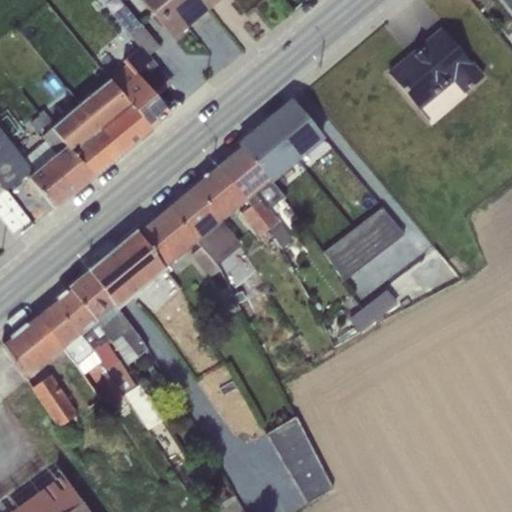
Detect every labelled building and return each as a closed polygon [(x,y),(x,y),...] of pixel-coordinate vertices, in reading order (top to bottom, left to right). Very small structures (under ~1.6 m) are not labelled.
[(139,0),(172,38),(207,9),(199,0),(139,0)] [(199,0),(207,9),(217,0),(199,0)] [(158,47),(123,6),(111,16),(138,47),(121,63),(124,66),(129,72),(113,86),(149,130),(151,129),(133,108),(151,93),(166,80),(164,77),(164,76),(147,57),(158,47)] [(441,29),(387,74),(418,110),(452,82),(462,94),(482,75),(441,29)] [(124,66),(108,79),(113,86),(129,72),(124,66)] [(164,77),(166,80),(151,93),(154,97),(170,84),(164,76),(164,77)] [(150,130),(108,79),(78,103),(120,154),(150,130)] [(321,136),(292,101),(265,124),(294,159),(321,136)] [(52,126),(92,178),(120,154),(78,103),(52,126)] [(294,159),(265,124),(238,147),(267,182),(294,159)] [(0,185),(3,190),(22,175),(52,209),(53,209),(92,178),(52,126),(40,136),(44,141),(22,158),(0,129),(0,185)] [(267,182),(238,147),(215,166),(245,201),(249,206),(267,230),(281,248),(292,240),(268,209),(281,198),(267,182)] [(245,201),(215,166),(190,186),(219,222),(245,201)] [(219,222),(190,186),(164,208),(194,243),(219,223),(219,222)] [(267,230),(249,206),(240,213),(258,237),(267,230)] [(194,243),(164,208),(136,231),(166,267),(194,243)] [(381,208),(369,217),(390,244),(403,234),(381,208)] [(356,227),(378,253),(390,244),(369,217),(356,227)] [(219,223),(194,243),(199,247),(215,266),(240,246),(219,223)] [(356,227),(344,235),(366,262),(378,253),(356,227)] [(166,267),(136,231),(99,263),(88,272),(116,309),(129,299),(147,283),(161,271),(166,267)] [(332,245),(353,272),(366,262),(344,235),(332,245)] [(353,272),(332,245),(322,253),(343,280),(353,272)] [(215,266),(199,247),(189,255),(209,278),(219,270),(215,266)] [(161,271),(147,283),(151,288),(165,276),(161,271)] [(146,349),(88,272),(68,288),(107,339),(126,365),(146,349)] [(107,339),(68,288),(51,302),(92,351),(99,362),(104,369),(123,398),(145,432),(162,420),(138,385),(135,387),(104,342),(107,339)] [(396,303),(385,290),(348,320),(358,334),(396,303)] [(92,351),(51,302),(34,316),(62,350),(82,375),(99,362),(92,351)] [(62,350),(34,316),(0,344),(25,382),(62,350)] [(123,398),(104,369),(100,372),(105,380),(103,381),(117,402),(123,398)] [(76,413),(50,375),(30,388),(57,428),(76,413)] [(295,417),(265,434),(306,504),(332,490),(295,417)] [(88,511),(52,462),(0,499),(0,511),(88,511)] [(243,511),(235,495),(215,506),(218,511),(243,511)]
